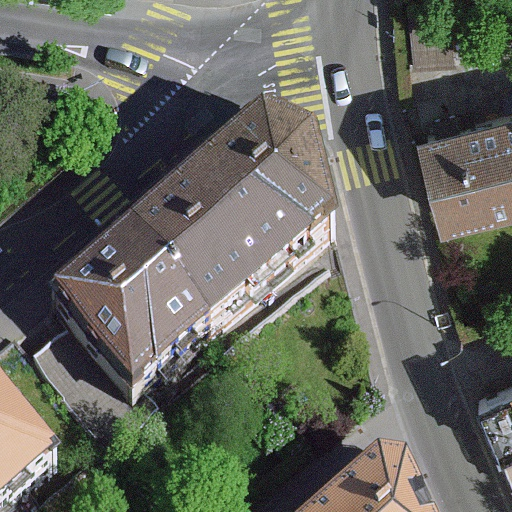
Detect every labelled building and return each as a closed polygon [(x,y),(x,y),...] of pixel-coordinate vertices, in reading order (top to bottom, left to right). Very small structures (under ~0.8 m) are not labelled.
[(511,104),(420,126),(443,221),(511,204),(511,104)] [(239,155),(129,248),(212,350),(338,248),(319,159),(292,147),(264,134),(239,155)] [(108,265),(50,312),(68,338),(133,416),(147,404),(212,350),(129,248),(108,265)] [(133,416),(68,338),(33,368),(107,457),(157,416),(147,404),(133,416)] [(511,378),(511,379),(477,393),(500,449),(511,444),(511,378)] [(0,511),(10,511),(59,471),(0,403),(0,511)] [(360,487),(331,511),(422,511),(408,477),(392,474),(378,472),(360,487)]
